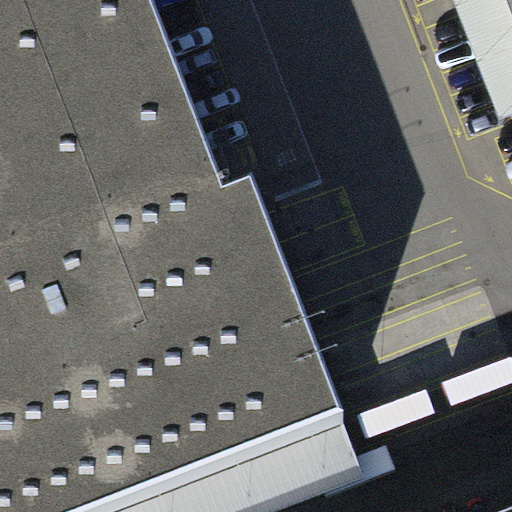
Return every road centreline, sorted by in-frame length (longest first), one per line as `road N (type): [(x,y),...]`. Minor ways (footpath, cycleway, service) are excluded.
road 1 (unknown): [(361,0),(441,190),(511,279)]
road 2 (unknown): [(511,437),(352,511)]
